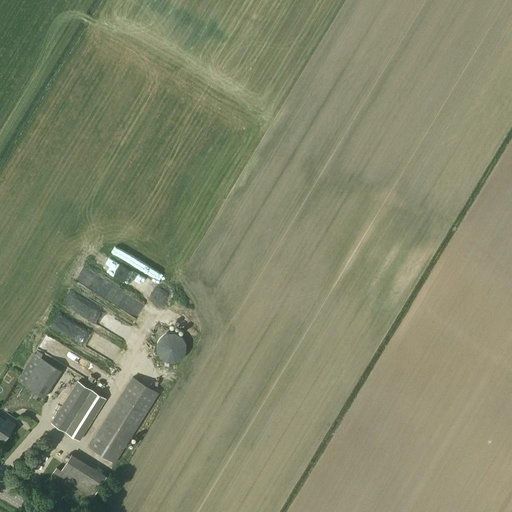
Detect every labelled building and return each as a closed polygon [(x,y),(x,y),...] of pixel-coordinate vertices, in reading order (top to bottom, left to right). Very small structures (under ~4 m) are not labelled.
[(192,260),(197,250),(192,247),(187,257),(192,260)] [(173,333),(171,333),(170,333),(168,333),(167,334),(166,334),(164,335),(163,335),(162,336),(161,337),(160,338),(159,340),(159,341),(158,343),(158,344),(157,346),(157,348),(157,349),(158,351),(158,352),(159,354),(160,355),(161,356),(162,357),(163,358),(164,359),(165,360),(166,360),(167,361),(169,361),(170,361),(172,361),(173,361),(175,361),(176,361),(178,360),(179,359),(181,358),(182,357),(183,356),(184,354),(185,353),(185,352),(186,350),(186,349),(186,348),(186,346),(186,345),(185,344),(185,342),(184,341),(184,339),(183,338),(182,337),(180,336),(179,335),(177,334),(176,334),(174,333),(173,333)] [(18,380),(47,397),(65,367),(36,350),(18,380)] [(133,376),(89,446),(116,463),(160,393),(133,376)] [(107,398),(78,380),(52,423),(80,441),(107,398)] [(6,421),(0,416),(0,437),(5,441),(16,423),(8,418),(6,421)] [(93,496),(107,473),(74,453),(64,469),(58,465),(54,472),(93,496)]
